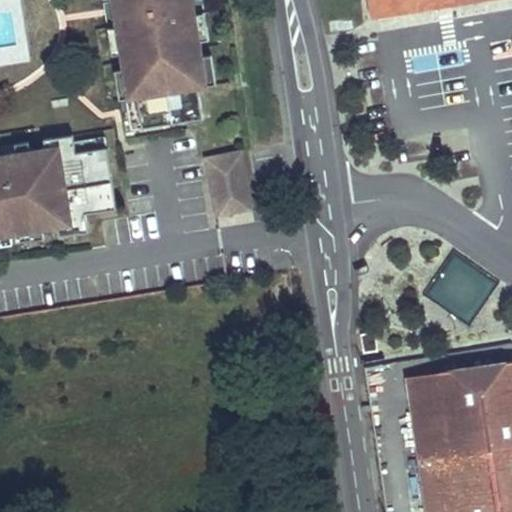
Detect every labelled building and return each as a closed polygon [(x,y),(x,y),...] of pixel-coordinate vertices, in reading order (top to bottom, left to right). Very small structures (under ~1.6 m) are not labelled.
[(117,0),(124,41),(114,43),(116,57),(126,55),(129,70),(119,72),(121,86),(131,85),(133,100),(141,99),(146,130),(208,120),(203,89),(211,88),(208,72),(218,71),(216,57),(206,58),(204,43),(214,41),(211,28),(201,29),(196,0),(117,0)] [(371,0),(375,19),(483,0),(371,0)] [(218,71),(208,72),(211,88),(221,86),(218,71)] [(131,85),(121,86),(123,102),(133,100),(131,85)] [(78,136),(63,139),(64,149),(80,146),(78,136)] [(0,237),(33,233),(35,243),(48,240),(47,230),(62,228),(63,238),(78,236),(76,226),(92,223),(90,215),(121,211),(112,149),(81,154),(80,146),(64,149),(63,139),(48,141),(50,151),(35,153),(33,143),(19,145),(21,155),(0,158),(0,237)] [(246,161),(208,169),(218,218),(256,210),(246,161)] [(92,223),(76,226),(78,236),(93,233),(92,223)] [(426,294),(467,321),(493,281),(452,254),(426,294)] [(438,322),(447,310),(428,298),(420,310),(438,322)] [(365,332),(368,353),(381,351),(378,331),(365,332)] [(511,511),(511,362),(436,374),(448,458),(419,463),(426,511),(511,511)]
